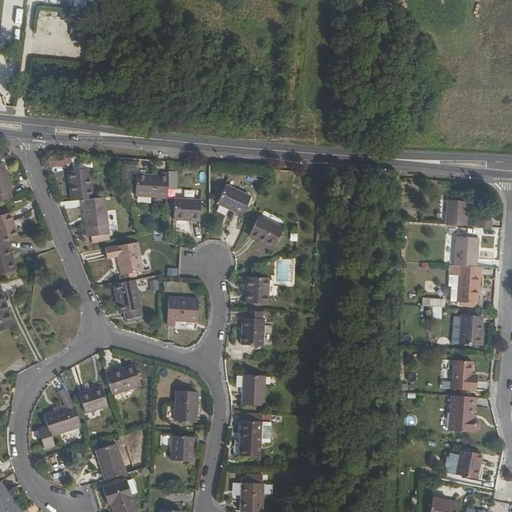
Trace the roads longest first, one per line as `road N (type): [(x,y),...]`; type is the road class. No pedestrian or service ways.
road 1 (tertiary): [(149,140),(394,159)]
road 2 (residential): [(95,331),(33,384),(17,434),(34,482),(74,511)]
road 3 (residential): [(511,218),(502,402),(511,438)]
road 4 (residential): [(95,331),(30,135)]
road 5 (residential): [(207,359),(219,413),(204,511)]
road 6 (track): [(311,0),(302,152)]
road 7 (tertiary): [(149,140),(31,120)]
